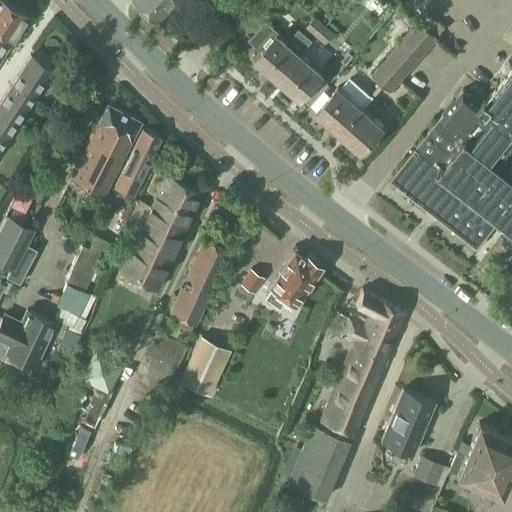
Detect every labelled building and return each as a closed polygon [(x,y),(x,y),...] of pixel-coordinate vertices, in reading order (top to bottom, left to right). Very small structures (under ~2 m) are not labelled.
[(7,0),(0,0),(0,52),(4,55),(30,14),(7,0)] [(139,0),(160,19),(178,0),(139,0)] [(317,15),(307,26),(317,35),(327,23),(317,15)] [(274,73),(280,78),(302,53),(280,33),(267,21),(252,39),(264,49),(256,59),(274,73)] [(421,22),(411,33),(429,48),(439,37),(421,22)] [(327,23),(317,35),(326,43),(336,31),(327,23)] [(411,33),(402,44),(419,59),(429,48),(411,33)] [(402,44),(393,54),(411,69),(419,59),(402,44)] [(18,73),(0,101),(0,107),(18,120),(49,73),(53,67),(32,53),(18,73)] [(302,53),(280,78),(302,98),(324,73),(324,72),(302,53)] [(393,54),(384,64),(393,72),(384,82),(393,90),(402,80),(411,69),(393,54)] [(384,64),(375,74),(384,82),(393,72),(384,64)] [(511,68),(489,97),(488,96),(483,101),(465,87),(393,178),(479,246),(497,223),(511,234),(511,161),(511,159),(511,68)] [(318,111),(341,131),(364,106),(340,85),(318,111)] [(109,102),(73,174),(83,178),(106,190),(142,118),(109,102)] [(364,106),(341,131),(364,151),(386,125),(364,106)] [(0,148),(18,120),(0,107),(0,148)] [(121,186),(116,197),(129,203),(134,192),(162,135),(144,126),(116,184),(121,186)] [(148,190),(157,194),(152,204),(138,197),(128,220),(139,225),(120,270),(158,287),(204,189),(172,174),(171,175),(158,169),(148,190)] [(32,173),(24,191),(30,194),(36,192),(42,194),(45,188),(38,185),(41,178),(32,173)] [(127,204),(122,217),(128,220),(134,207),(127,204)] [(9,215),(0,233),(0,260),(11,266),(7,275),(20,282),(35,253),(23,247),(33,227),(24,223),(28,214),(14,207),(9,215)] [(67,280),(68,280),(86,289),(103,252),(108,254),(114,242),(96,233),(90,246),(83,243),(67,280)] [(171,309),(175,311),(197,321),(231,247),(205,235),(171,309)] [(268,295),(280,303),(286,295),(296,302),(323,264),(324,263),(322,263),(321,257),(313,252),(307,252),(305,255),(295,248),(270,283),(274,286),(268,295)] [(239,289),(251,297),(264,277),(252,269),(239,289)] [(86,289),(68,280),(58,301),(82,312),(91,291),(86,289)] [(328,330),(341,335),(342,333),(354,338),(321,417),(355,431),(403,318),(406,313),(407,309),(364,287),(357,303),(370,311),(367,319),(350,312),(349,315),(337,310),(328,330)] [(0,334),(12,341),(11,345),(8,350),(35,363),(56,320),(28,307),(23,319),(6,311),(0,323),(0,334)] [(175,311),(166,332),(187,343),(197,321),(175,311)] [(62,340),(76,347),(82,334),(68,328),(62,340)] [(187,343),(166,332),(160,329),(148,352),(177,367),(189,344),(187,343)] [(182,379),(211,391),(231,347),(203,334),(182,379)] [(97,347),(83,374),(108,387),(122,361),(97,347)] [(86,377),(69,412),(71,413),(88,421),(96,425),(113,390),(86,377)] [(383,438),(414,451),(436,400),(404,387),(383,438)] [(314,421),(289,480),(326,496),(351,437),(314,421)] [(449,469),(503,492),(511,471),(511,434),(480,421),(466,453),(457,449),(449,469)] [(82,424),(69,452),(78,456),(91,428),(82,424)] [(423,454),(415,472),(437,482),(445,463),(423,454)]
